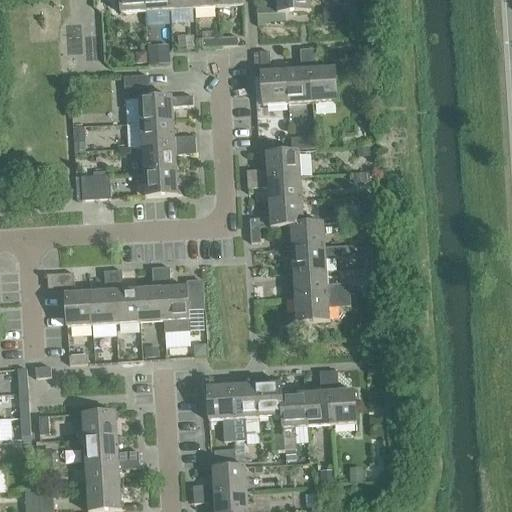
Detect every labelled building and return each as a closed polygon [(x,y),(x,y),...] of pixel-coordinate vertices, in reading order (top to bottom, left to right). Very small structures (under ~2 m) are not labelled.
[(145,14),(143,0),(118,0),(120,15),(145,14)] [(143,0),(145,14),(168,12),(167,0),(143,0)] [(167,0),(168,12),(192,11),(191,0),(167,0)] [(215,0),(191,0),(192,11),(216,9),(215,0)] [(240,0),(215,0),(216,9),(241,8),(240,0)] [(309,0),(275,0),(276,5),(255,6),(256,16),(285,14),(310,13),(309,0)] [(341,10),(322,11),(323,24),(341,23),(341,10)] [(285,14),(256,16),(257,28),(265,28),(265,25),(285,24),(285,14)] [(193,37),(176,38),(177,52),(194,51),(193,37)] [(236,39),(218,40),(218,49),(237,48),(236,39)] [(218,49),(218,40),(200,41),(201,50),(218,49)] [(168,50),(147,51),(148,67),(169,66),(168,50)] [(300,72),(285,73),(287,106),(311,105),(308,51),(299,52),(300,72)] [(316,51),(308,51),(311,105),(336,103),(334,70),(318,71),(316,51)] [(287,106),(285,73),(270,74),(269,53),(259,54),(262,108),(287,106)] [(146,54),(137,54),(137,63),(146,63),(146,54)] [(364,54),(355,55),(356,69),(365,69),(364,54)] [(124,102),(138,101),(148,101),(147,77),(123,79),(124,102)] [(138,101),(140,126),(173,124),(172,109),(192,108),(192,98),(148,101),(138,101)] [(140,126),(141,150),(195,147),(194,138),(174,139),(173,124),(140,126)] [(84,129),(73,130),(73,138),(85,138),(84,129)] [(298,140),(290,140),(291,153),(299,152),(298,140)] [(267,141),(258,142),(259,155),(272,154),(271,145),(267,141)] [(85,145),(73,145),(73,153),(85,153),(85,145)] [(141,150),(142,174),(176,172),(175,157),(195,156),(195,147),(141,150)] [(369,148),(356,148),(357,158),(369,157),(369,148)] [(246,182),(300,179),(298,153),(265,155),(266,172),(246,173),(246,182)] [(176,172),(142,174),(144,199),(178,197),(176,172)] [(366,175),(353,176),(354,184),(367,184),(366,175)] [(105,178),(95,178),(96,202),(110,201),(109,177),(105,178)] [(268,205),(301,203),(300,179),(246,182),(247,191),(267,189),(268,205)] [(259,230),(289,228),(303,227),(303,226),(301,203),(268,205),(269,220),(249,221),(249,230),(259,230)] [(289,228),(291,252),(324,250),(324,249),(323,225),(303,226),(303,227),(289,228)] [(260,245),(259,230),(249,230),(250,245),(260,245)] [(291,252),(292,276),(326,274),(325,261),(347,260),(347,259),(346,248),(324,249),(324,250),(291,252)] [(160,270),(163,324),(164,335),(189,333),(186,289),(170,290),(169,269),(160,270)] [(139,325),(163,324),(160,270),(151,270),(152,291),(137,292),(139,325)] [(115,327),(139,325),(137,292),(122,292),(121,272),(112,273),(115,327)] [(91,328),(115,327),(112,273),(103,273),(104,294),(89,294),(91,328)] [(292,276),(294,300),(349,297),(349,285),(327,287),(326,274),(292,276)] [(66,330),(91,328),(89,294),(74,295),(73,275),(46,277),(47,292),(64,291),(66,330)] [(349,297),(294,300),(295,325),(329,323),(328,309),(350,308),(349,297)] [(206,346),(193,347),(194,360),(206,360),(206,346)] [(158,349),(143,350),(144,360),(158,360),(158,349)] [(68,358),(68,367),(86,366),(86,357),(68,358)] [(34,370),(35,381),(51,380),(50,369),(34,370)] [(17,371),(18,390),(27,389),(26,371),(17,371)] [(304,395),(307,429),(330,427),(327,373),(318,374),(320,394),(304,395)] [(327,373),(330,427),(355,426),(353,392),(338,393),(336,373),(327,373)] [(257,420),(281,418),(282,418),(280,397),(281,397),(280,385),(255,386),(257,420)] [(258,436),(257,420),(255,386),(231,388),(235,443),(246,443),(246,437),(258,436)] [(223,444),(235,443),(231,388),(206,389),(208,423),(222,422),(223,444)] [(281,418),(282,437),(283,452),(295,452),(294,430),(307,429),(304,395),(281,397),(280,397),(282,418),(281,418)] [(19,403),(20,420),(29,420),(28,402),(19,403)] [(81,416),(83,441),(116,439),(115,414),(81,416)] [(48,437),(47,418),(38,419),(39,437),(48,437)] [(29,420),(20,420),(21,438),(30,438),(29,420)] [(283,452),(282,437),(271,437),(272,453),(283,452)] [(83,441),(84,466),(138,462),(138,453),(117,455),(116,439),(83,441)] [(51,450),(37,451),(37,466),(52,465),(51,450)] [(213,453),(214,465),(235,463),(234,451),(213,453)] [(84,466),(86,489),(119,487),(118,472),(139,471),(138,462),(84,466)] [(192,488),(192,497),(246,494),(245,469),(211,471),(212,487),(192,488)] [(362,470),(349,470),(349,486),(362,486),(362,470)] [(333,472),(320,473),(321,487),(334,487),(333,472)] [(49,489),(49,473),(39,474),(39,490),(49,489)] [(392,475),(382,475),(383,485),(393,485),(392,475)] [(120,511),(119,487),(86,489),(87,511),(120,511)] [(52,511),(52,493),(38,494),(38,511),(52,511)] [(38,511),(38,494),(24,495),(24,511),(38,511)] [(213,505),(213,511),(247,511),(246,494),(192,497),(193,506),(213,505)] [(316,496),(305,496),(306,509),(317,509),(316,496)]
